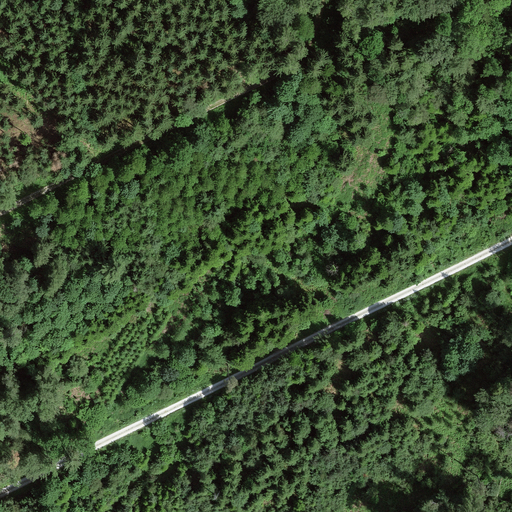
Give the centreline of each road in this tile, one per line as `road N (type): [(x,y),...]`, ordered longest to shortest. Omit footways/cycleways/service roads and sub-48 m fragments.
road 1 (track): [(511,240),(0,492)]
road 2 (track): [(321,0),(311,39),(285,70),(0,213)]
